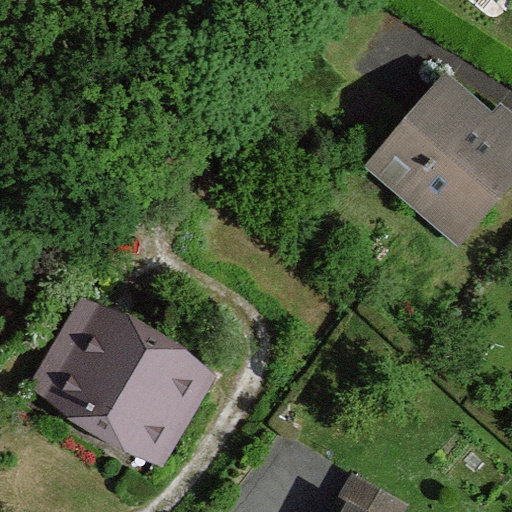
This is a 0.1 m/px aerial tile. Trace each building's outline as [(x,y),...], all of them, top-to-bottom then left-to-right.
[(444,86),(397,141),(429,168),(408,193),(457,234),(501,188),(492,181),(508,164),(484,142),(495,130),(444,86)] [(495,130),(484,142),(508,164),(492,181),(501,188),(511,174),(511,120),(507,116),(495,130)] [(376,164),(408,193),(429,168),(397,141),(376,164)] [(32,383),(48,393),(94,313),(77,305),(32,383)] [(94,313),(48,393),(89,417),(96,406),(165,445),(205,379),(94,313)] [(96,406),(89,417),(159,459),(165,445),(96,406)] [(398,511),(401,507),(349,479),(330,511),(398,511)]
